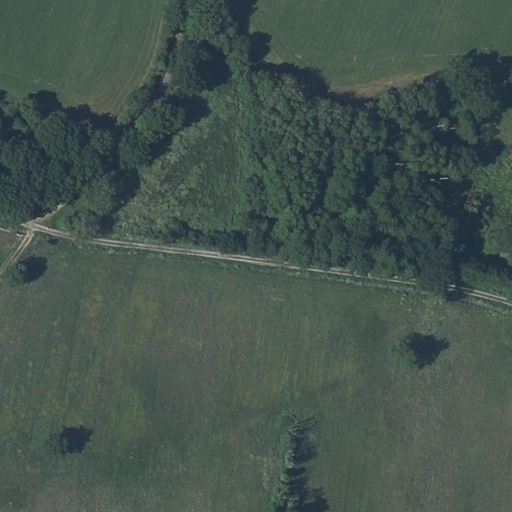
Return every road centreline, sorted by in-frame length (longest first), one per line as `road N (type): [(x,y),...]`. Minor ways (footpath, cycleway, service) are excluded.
road 1 (track): [(0,216),(83,239),(511,302)]
road 2 (track): [(32,227),(104,160),(169,67),(182,0)]
